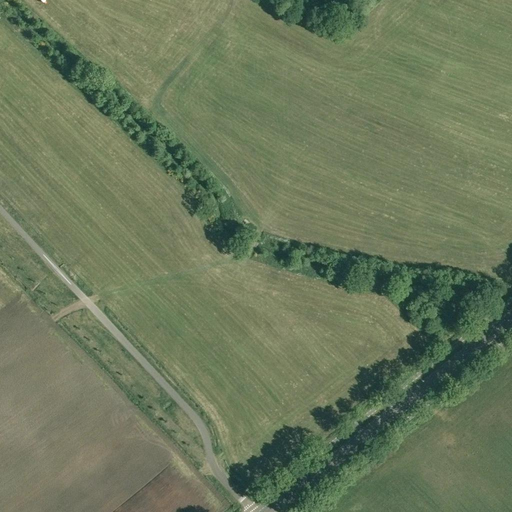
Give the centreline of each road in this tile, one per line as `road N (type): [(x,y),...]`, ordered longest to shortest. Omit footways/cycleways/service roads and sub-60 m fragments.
road 1 (unclassified): [(252,511),(212,463),(197,418),(56,270)]
road 2 (tertiary): [(269,511),(511,318)]
